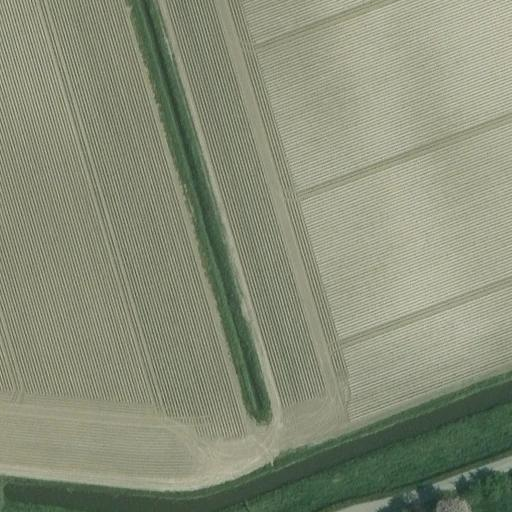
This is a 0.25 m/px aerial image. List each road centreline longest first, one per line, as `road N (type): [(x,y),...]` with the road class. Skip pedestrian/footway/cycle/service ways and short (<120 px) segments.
road 1 (track): [(128,0),(247,407),(255,426),(284,417)]
road 2 (track): [(255,426),(202,463),(164,477),(0,467)]
road 3 (tertiary): [(511,463),(379,511)]
